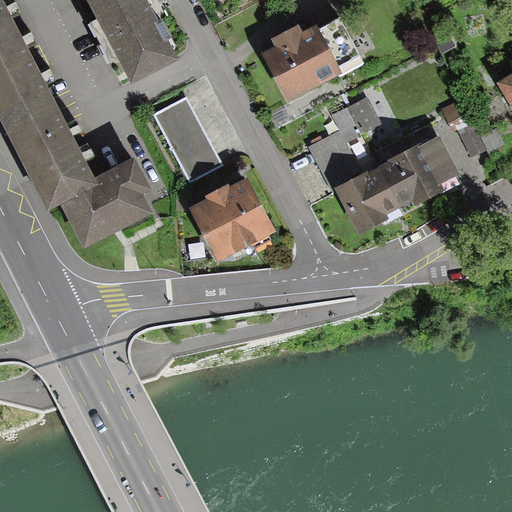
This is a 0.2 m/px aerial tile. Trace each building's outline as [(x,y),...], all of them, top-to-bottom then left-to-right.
[(178,55),(149,0),(89,0),(90,0),(131,79),(178,55)] [(0,117),(44,94),(0,12),(0,117)] [(277,52),(263,59),(285,105),(364,68),(343,24),(305,42),(300,31),(273,44),(277,52)] [(511,104),(511,77),(500,85),(511,104)] [(87,173),(44,94),(0,117),(0,120),(42,197),(51,192),(87,173)] [(185,96),(154,112),(186,177),(217,162),(185,96)] [(364,101),(348,110),(362,135),(378,127),(364,101)] [(344,145),(362,135),(348,110),(331,120),(338,134),(344,145)] [(344,145),(338,134),(309,150),(332,193),(361,177),(344,145)] [(434,140),(378,169),(401,214),(457,185),(434,140)] [(126,152),(87,173),(51,192),(78,242),(145,207),(133,185),(141,181),(126,152)] [(355,238),(401,214),(378,169),(361,177),(332,193),(355,238)] [(202,195),(185,204),(212,255),(268,226),(242,175),(225,184),(222,178),(199,190),(202,195)]
